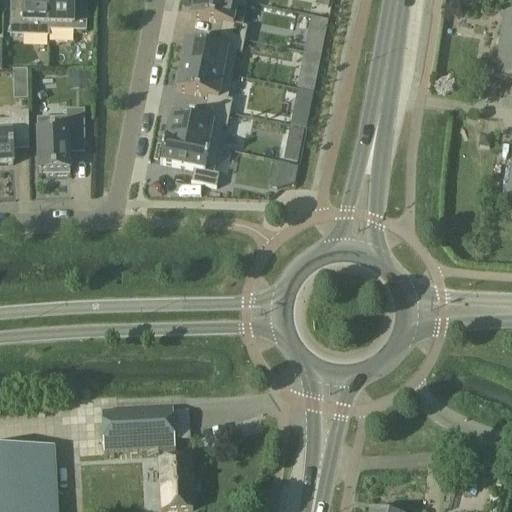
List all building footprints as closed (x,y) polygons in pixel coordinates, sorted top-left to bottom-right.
[(49,39),(49,33),(50,0),(23,0),(24,1),(11,1),(10,38),(49,39)] [(50,0),(49,33),(86,34),(87,3),(74,2),(74,0),(50,0)] [(236,0),(194,0),(191,16),(221,22),(218,34),(244,39),(246,26),(236,24),(241,1),(236,0)] [(511,19),(503,18),(493,81),(511,84),(511,19)] [(187,41),(182,65),(226,74),(231,51),(241,53),(244,39),(218,34),(216,46),(187,41)] [(182,65),(177,90),(206,96),(204,108),(229,113),(232,99),(222,97),(226,74),(182,65)] [(13,72),(13,82),(15,82),(26,82),(26,74),(26,72),(13,72)] [(92,89),(92,73),(70,73),(71,89),(92,89)] [(172,114),(167,138),(211,147),(216,124),(226,127),(229,113),(204,108),(201,120),(172,114)] [(84,150),(84,113),(66,113),(66,120),(37,121),(38,175),(45,174),(45,178),(70,177),(69,150),(84,150)] [(10,123),(0,123),(0,167),(13,167),(13,153),(29,152),(28,114),(9,115),(10,123)] [(293,116),(290,128),(305,131),(307,120),(293,116)] [(481,136),(479,148),(490,150),(492,138),(481,136)] [(167,138),(162,163),(191,169),(189,181),(214,186),(217,172),(207,170),(211,147),(167,138)] [(287,146),(284,163),(297,166),(300,149),(287,146)] [(159,453),(159,464),(162,511),(192,511),(190,463),(182,463),(182,464),(174,464),(172,410),(102,414),(104,456),(159,453)] [(0,453),(0,511),(56,511),(53,451),(0,453)]
